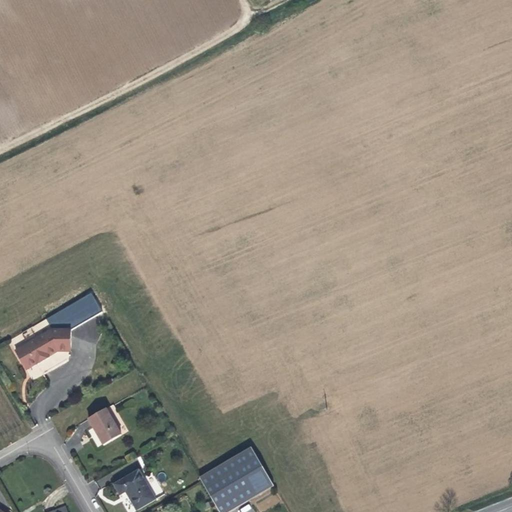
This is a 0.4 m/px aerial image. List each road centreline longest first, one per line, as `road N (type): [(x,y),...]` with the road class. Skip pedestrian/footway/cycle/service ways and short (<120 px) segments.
road 1 (track): [(0,150),(253,21)]
road 2 (residential): [(0,458),(31,439),(50,444),(90,511)]
